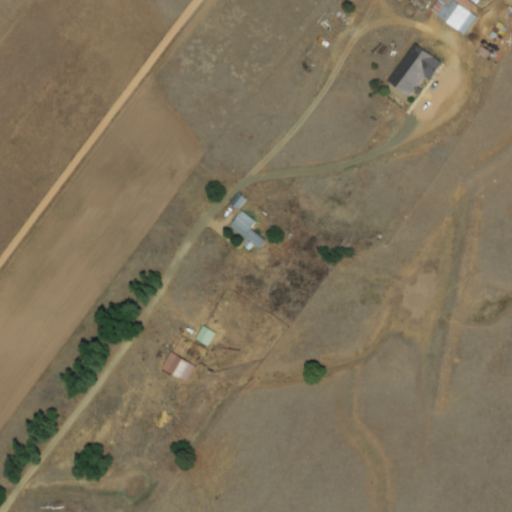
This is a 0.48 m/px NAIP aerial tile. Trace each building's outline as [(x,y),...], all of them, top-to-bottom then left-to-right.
[(436,0),(431,11),(439,15),(436,21),(465,35),(474,16),(470,14),(476,1),(473,0),(436,0)] [(438,61),(413,43),(387,81),(412,99),(438,61)] [(250,229),(255,222),(241,211),(228,227),(258,249),(265,240),(250,229)] [(214,334),(202,327),(195,339),(206,346),(214,334)] [(194,368),(170,353),(159,369),(184,385),(194,368)]
